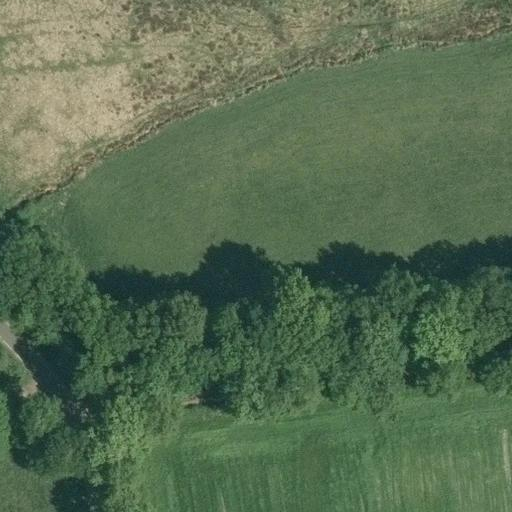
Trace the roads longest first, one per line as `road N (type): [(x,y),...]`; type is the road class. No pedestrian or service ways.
road 1 (track): [(84,411),(511,348)]
road 2 (unclassified): [(97,511),(84,411),(0,323)]
